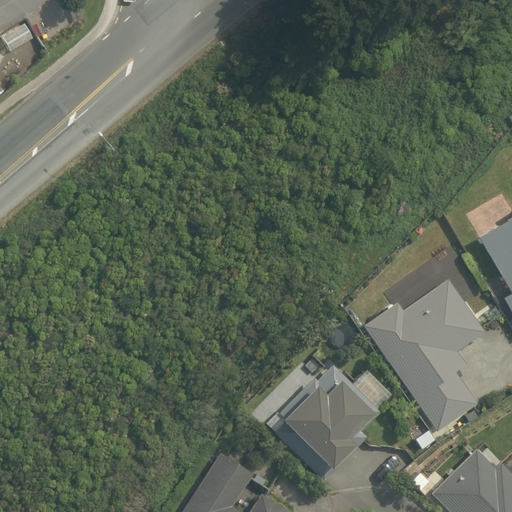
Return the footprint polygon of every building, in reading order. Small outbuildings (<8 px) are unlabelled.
[(511,206),(508,209),(511,214),(475,236),(508,292),(501,296),(511,316),(511,206)] [(394,301),(361,324),(435,431),(475,402),(452,369),(463,361),(454,349),(482,330),(445,278),(400,309),(394,301)] [(320,480),(364,435),(359,430),(377,410),(374,408),(388,393),(362,367),(349,382),(330,363),(315,378),(312,375),(310,377),(298,366),(247,418),(258,429),(264,422),(272,430),(271,431),(320,480)] [(419,448),(432,439),(424,428),(412,438),(419,448)] [(473,447),(428,491),(447,511),(511,511),(511,451),(500,463),(497,461),(492,466),(473,447)] [(288,511),(258,493),(245,511),(240,511),(229,505),(250,473),(218,451),(179,511),(288,511)] [(417,489),(426,480),(417,471),(408,480),(417,489)]
